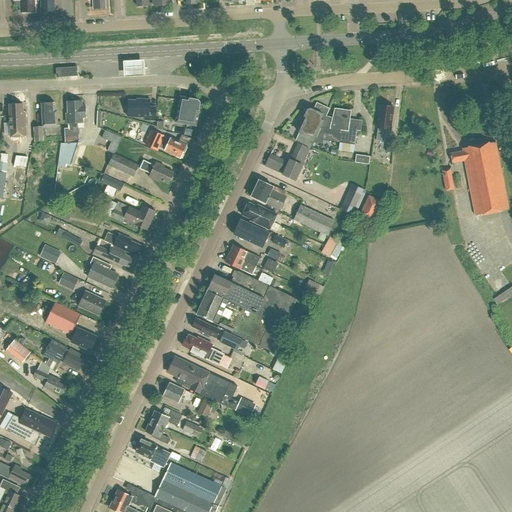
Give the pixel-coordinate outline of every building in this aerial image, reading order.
[(34,0),(21,0),(22,12),(35,11),(34,0)] [(39,0),(39,1),(42,0),(43,11),(42,11),(55,11),(54,0),(39,0)] [(93,0),(94,9),(106,8),(105,0),(93,0)] [(146,62),(125,63),(125,78),(146,77),(146,62)] [(57,77),(63,77),(78,76),(77,68),(57,69),(57,77)] [(198,101),(180,98),(176,122),(196,125),(198,111),(199,103),(198,101)] [(150,107),(150,100),(142,99),(142,101),(128,100),(128,116),(145,117),(145,120),(155,120),(156,107),(150,107)] [(79,142),(78,141),(78,128),(78,123),(83,123),(83,118),(86,118),(86,106),(82,106),(82,101),(67,102),(69,128),(65,129),(65,143),(72,143),(79,142)] [(42,103),(43,127),(34,128),(35,141),(44,141),(44,127),(57,126),(57,111),(55,111),(55,103),(42,103)] [(324,121),(327,115),(330,109),(318,103),(315,110),(311,108),(308,109),(305,116),(307,117),(300,132),(300,133),(316,140),(323,124),(324,121)] [(23,112),(23,104),(9,105),(11,137),(27,136),(26,112),(23,112)] [(391,129),(394,107),(380,105),(377,127),(379,127),(377,140),(384,141),(386,128),(391,129)] [(335,108),(334,118),(327,115),(324,121),(323,124),(338,129),(349,129),(352,110),(335,108)] [(339,148),(340,142),(341,134),(337,133),(338,129),(323,124),(316,140),(300,133),(297,140),(312,147),(313,144),(321,145),(339,148)] [(357,130),(349,129),(338,129),(337,133),(341,134),(340,142),(355,144),(357,130)] [(170,139),(170,140),(152,131),(150,136),(146,145),(158,150),(159,148),(165,151),(181,159),(187,147),(170,139)] [(138,141),(146,145),(150,136),(141,133),(138,133),(135,140),(138,141)] [(72,143),(65,143),(61,143),(58,167),(65,167),(65,164),(71,164),(79,142),(72,143)] [(111,142),(105,157),(112,160),(115,154),(118,145),(111,142)] [(509,208),(496,142),(463,148),(463,151),(452,153),(454,162),(465,160),(476,214),(509,208)] [(290,162),(302,168),(311,149),(299,143),(290,162)] [(112,160),(109,165),(134,177),(139,166),(115,154),(112,160)] [(302,168),(290,162),(272,154),(267,166),(285,174),(284,175),(296,180),(302,168)] [(369,164),(370,156),(356,154),(355,162),(369,164)] [(28,167),(30,157),(18,155),(16,165),(28,167)] [(155,166),(145,161),(141,169),(152,174),(150,178),(160,182),(160,181),(169,185),(174,173),(164,169),(164,166),(157,163),(155,166)] [(27,182),(27,167),(16,167),(15,182),(27,182)] [(446,191),(455,189),(451,169),(442,171),(446,191)] [(121,191),(124,184),(104,174),(101,182),(121,191)] [(280,209),(286,197),(272,190),(274,187),(260,180),(252,196),(267,202),(266,203),(280,209)] [(365,191),(351,185),(340,209),(354,216),(365,191)] [(372,222),(382,201),(369,195),(359,216),(372,222)] [(245,208),(274,222),(277,214),(257,205),(256,206),(248,202),(247,204),(245,208)] [(124,223),(125,220),(148,231),(157,212),(149,209),(146,215),(119,203),(112,218),(124,223)] [(53,214),(61,218),(65,208),(57,205),(53,214)] [(328,235),(335,220),(301,205),(295,220),(328,235)] [(270,230),(274,222),(245,208),(243,214),(242,215),(250,219),(250,221),(270,230)] [(262,248),(269,233),(240,220),(234,233),(251,240),(251,242),(262,248)] [(80,246),(83,241),(65,231),(62,237),(71,242),(80,246)] [(117,237),(108,233),(105,241),(114,245),(113,245),(136,255),(141,245),(131,241),(132,240),(118,234),(117,237)] [(284,247),(287,240),(276,235),(273,242),(284,247)] [(324,252),(338,260),(346,246),(332,237),(324,252)] [(230,253),(254,264),(258,256),(234,244),(230,253)] [(52,261),(57,251),(45,245),(40,256),(52,261)] [(111,252),(107,250),(98,246),(95,252),(108,258),(108,259),(122,265),(123,263),(131,267),(134,259),(125,254),(125,253),(114,248),(111,252)] [(271,249),(268,255),(278,260),(281,254),(271,249)] [(257,265),(254,264),(230,253),(226,261),(253,274),(257,265)] [(112,287),(118,274),(105,269),(108,264),(94,257),(90,265),(94,266),(89,277),(112,287)] [(274,273),(279,263),(269,258),(264,268),(274,273)] [(333,275),(335,262),(329,260),(326,274),(333,275)] [(59,283),(66,287),(73,290),(75,287),(79,279),(64,272),(59,283)] [(272,351),(297,299),(269,285),(269,286),(259,281),(239,272),(233,283),(216,275),(197,314),(222,326),(222,325),(224,326),(223,328),(272,351)] [(259,281),(269,286),(269,285),(273,278),(263,273),(259,281)] [(317,293),(320,284),(309,279),(305,288),(317,293)] [(45,293),(55,297),(58,290),(48,286),(45,293)] [(497,304),(511,294),(511,286),(493,299),(497,304)] [(99,315),(106,301),(87,292),(80,306),(99,315)] [(501,304),(504,311),(511,307),(511,301),(511,300),(501,304)] [(71,334),(81,314),(56,302),(46,322),(71,334)] [(217,338),(221,330),(197,318),(193,327),(203,331),(202,334),(210,337),(211,335),(217,338)] [(91,350),(97,337),(78,328),(72,341),(91,350)] [(237,350),(242,339),(225,331),(220,342),(237,350)] [(190,334),(188,338),(188,337),(184,345),(193,349),(192,351),(220,364),(225,354),(212,348),(214,343),(199,337),(198,338),(190,334)] [(7,350),(22,363),(30,353),(15,340),(7,350)] [(81,355),(70,349),(69,350),(66,349),(67,348),(52,340),(44,355),(59,363),(61,358),(64,359),(63,362),(78,370),(80,368),(82,369),(87,361),(79,357),(81,355)] [(279,356),(272,370),(281,374),(288,361),(279,356)] [(185,362),(177,359),(171,371),(171,372),(181,377),(180,378),(195,385),(193,390),(222,404),(237,410),(252,417),(258,404),(243,397),(241,402),(233,398),(239,386),(187,361),(185,362)] [(50,375),(37,369),(34,376),(47,382),(44,387),(52,391),(53,389),(62,394),(63,392),(64,393),(66,388),(65,388),(66,386),(59,382),(61,380),(50,375)] [(265,389),(269,382),(259,377),(256,384),(265,389)] [(195,396),(196,394),(186,390),(186,389),(171,383),(170,384),(169,384),(164,395),(180,403),(183,397),(190,401),(193,395),(195,396)] [(12,393),(0,386),(0,414),(1,415),(12,393)] [(204,398),(201,405),(210,409),(214,402),(204,398)] [(57,423),(27,409),(22,418),(14,415),(11,420),(13,422),(9,431),(35,444),(41,432),(51,437),(57,423)] [(150,421),(165,427),(168,421),(177,426),(179,421),(163,413),(162,415),(155,412),(150,421)] [(198,437),(203,428),(196,424),(188,420),(183,429),(192,434),(198,437)] [(161,435),(165,427),(150,421),(145,431),(153,435),(152,437),(159,440),(167,444),(169,439),(161,435)] [(171,452),(143,439),(137,451),(154,459),(154,458),(166,463),(169,457),(171,452)] [(196,447),(190,458),(201,463),(206,452),(196,447)] [(171,452),(169,457),(178,461),(180,456),(171,452)] [(155,497),(159,499),(182,511),(215,511),(231,479),(226,476),(226,475),(201,463),(190,458),(183,454),(178,465),(172,462),(155,497)] [(13,467),(0,460),(0,472),(10,477),(10,476),(26,484),(31,474),(21,469),(22,467),(15,463),(13,467)] [(0,499),(0,500),(15,508),(21,495),(15,492),(18,485),(4,478),(0,485),(6,488),(0,499)] [(132,497),(118,490),(115,497),(129,504),(130,502),(139,506),(140,504),(150,508),(148,511),(153,511),(159,499),(155,497),(154,498),(145,494),(145,492),(137,488),(132,497)] [(128,506),(129,504),(115,497),(109,508),(118,511),(137,511),(138,511),(128,506)] [(0,500),(0,499),(0,511),(12,511),(15,508),(0,500)] [(182,511),(159,499),(153,511),(182,511)]
